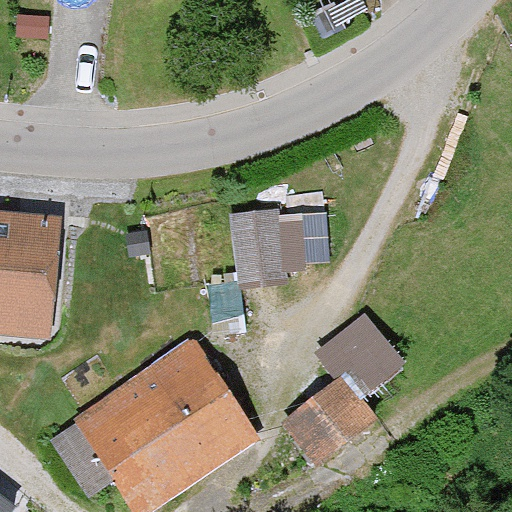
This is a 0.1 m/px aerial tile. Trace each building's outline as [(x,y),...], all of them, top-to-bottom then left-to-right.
[(273,207),(230,212),(237,272),(239,289),(287,283),(285,262),(323,258),(318,212),(274,218),(273,207)] [(0,336),(62,341),(69,223),(0,218),(0,336)] [(244,331),(239,289),(237,272),(205,276),(212,334),(244,331)] [(113,478),(135,511),(145,511),(259,437),(193,338),(76,415),(80,420),(52,439),(89,494),(113,478)] [(375,414),(340,373),(281,425),(317,465),(375,414)] [(0,511),(20,511),(23,508),(0,491),(0,511)]
